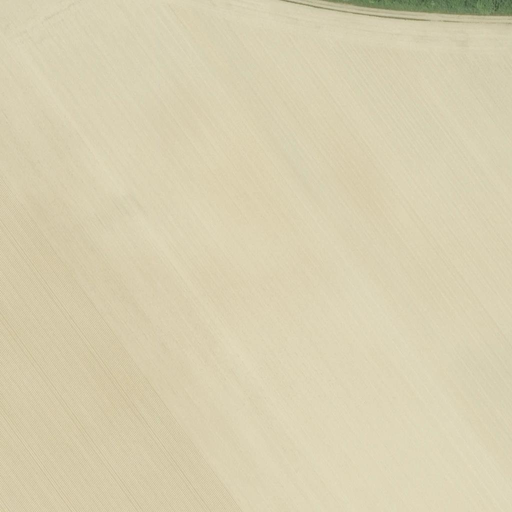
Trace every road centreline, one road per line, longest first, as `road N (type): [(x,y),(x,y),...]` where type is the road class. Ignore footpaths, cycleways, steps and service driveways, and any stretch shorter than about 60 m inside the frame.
road 1 (track): [(511,462),(179,0)]
road 2 (track): [(511,21),(299,0)]
